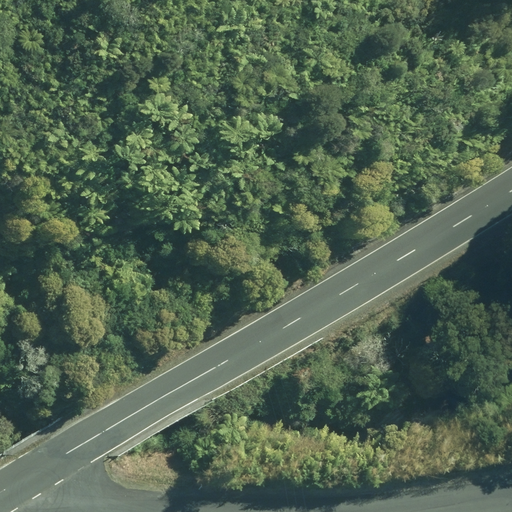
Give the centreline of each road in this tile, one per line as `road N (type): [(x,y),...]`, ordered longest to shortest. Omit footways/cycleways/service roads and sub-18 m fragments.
road 1 (tertiary): [(5,488),(511,191)]
road 2 (unclassified): [(239,511),(511,491)]
road 3 (unclassified): [(5,488),(192,511)]
